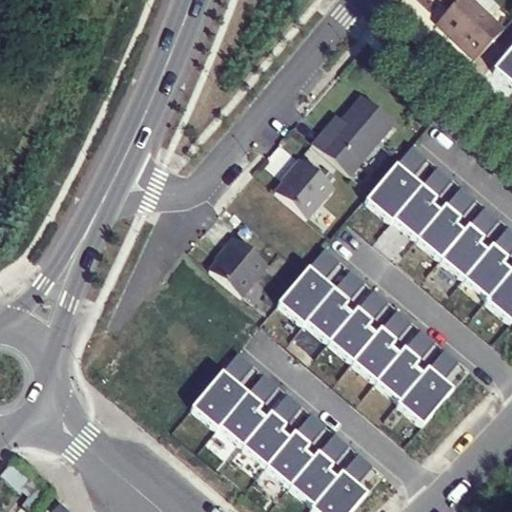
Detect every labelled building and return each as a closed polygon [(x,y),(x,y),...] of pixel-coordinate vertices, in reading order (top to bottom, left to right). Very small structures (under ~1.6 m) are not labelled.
[(432,0),(446,12),(434,27),(474,61),(501,29),(487,17),(496,7),(487,0),(432,0)] [(511,50),(492,75),(511,91),(511,50)] [(322,136),(311,148),(348,180),(394,127),(362,100),(327,140),(322,136)] [(333,192),(299,163),(288,175),(291,177),(274,195),(305,223),(333,192)] [(388,228),(390,226),(414,198),(403,189),(409,183),(393,170),(362,206),(388,228)] [(390,226),(414,246),(438,218),(428,210),(433,204),(419,192),(414,198),(390,226)] [(414,246),(438,266),(461,238),(452,230),(457,224),(443,212),(438,218),(414,246)] [(438,266),(461,286),(485,257),(475,249),(481,243),(466,231),(461,238),(438,266)] [(239,303),(266,272),(233,242),(222,254),(224,257),(208,275),(239,303)] [(461,286),(485,306),(509,277),(499,269),(504,263),(490,251),(485,257),(461,286)] [(483,308),(508,329),(511,323),(511,273),(509,277),(485,306),(483,308)] [(306,274),(275,311),(300,332),(302,330),(326,302),(316,293),(321,287),(306,274)] [(302,330),(326,350),(350,321),(341,314),(346,308),(331,295),(326,302),(302,330)] [(326,350),(350,369),(373,341),(364,334),(369,327),(355,315),(350,321),(326,350)] [(350,369),(373,389),(397,361),(388,353),(393,347),(378,335),(373,341),(350,369)] [(373,389),(397,409),(421,381),(411,373),(417,367),(402,355),(397,361),(373,389)] [(395,411),(420,433),(446,402),(435,393),(440,387),(426,375),(421,381),(397,409),(395,411)] [(216,434),(240,406),(230,398),(235,391),(219,378),(189,415),(214,436),(216,434)] [(240,454),(263,426),(255,418),(260,412),(245,400),(240,406),(216,434),(240,454)] [(240,454),(263,474),(287,446),(278,438),(283,432),(268,420),(263,426),(240,454)] [(263,474),(287,494),(311,465),(302,458),(307,452),(292,439),(287,446),(263,474)] [(308,511),(311,511),(334,485),(326,478),(331,472),(316,459),(311,465),(287,494),(308,511)] [(13,465),(2,477),(18,491),(29,479),(13,465)] [(311,511),(355,511),(360,507),(349,498),(354,492),(339,479),(334,485),(311,511)]
